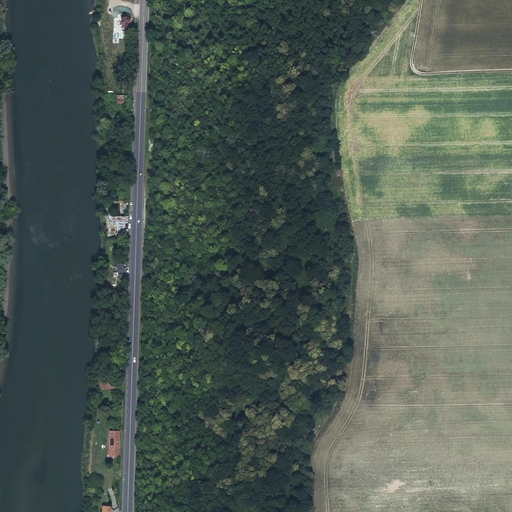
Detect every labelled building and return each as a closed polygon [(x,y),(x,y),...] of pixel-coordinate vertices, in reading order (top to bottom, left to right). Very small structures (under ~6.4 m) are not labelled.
[(116,31),(116,34),(122,34),(122,27),(124,27),(125,19),(119,19),(119,22),(116,21),(116,26),(114,27),(114,31),(116,31)] [(115,103),(125,104),(125,95),(115,95),(115,103)] [(127,216),(109,216),(109,225),(115,225),(115,230),(124,231),(124,221),(127,221),(127,216)] [(123,264),(115,264),(116,279),(125,279),(125,268),(123,268),(123,264)] [(108,432),(108,462),(119,463),(119,432),(108,432)]
